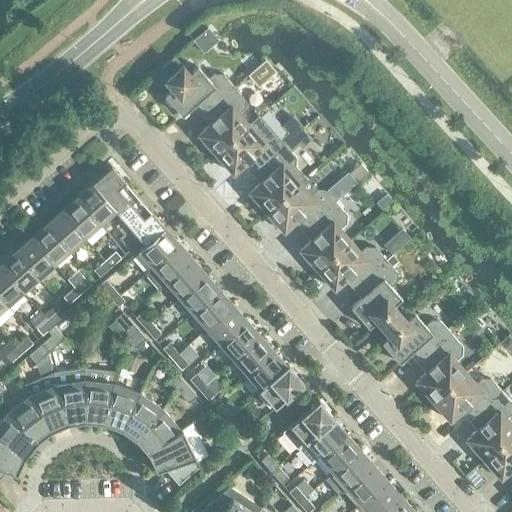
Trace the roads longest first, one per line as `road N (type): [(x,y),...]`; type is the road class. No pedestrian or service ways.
road 1 (residential): [(0,206),(92,126),(132,122),(472,511)]
road 2 (secondary): [(511,154),(363,0)]
road 3 (tertiary): [(0,115),(142,0)]
